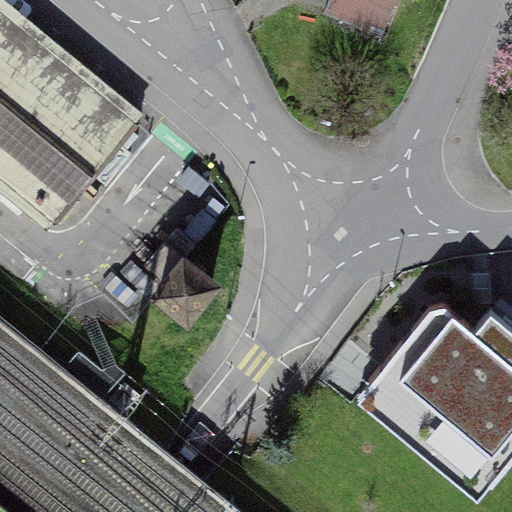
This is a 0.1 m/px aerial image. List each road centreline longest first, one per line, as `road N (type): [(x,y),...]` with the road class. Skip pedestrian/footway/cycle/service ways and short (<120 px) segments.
road 1 (residential): [(139,511),(255,368),(366,210)]
road 2 (residential): [(0,224),(62,275),(205,101)]
road 3 (residential): [(366,210),(410,148),(477,0)]
road 4 (residential): [(271,144),(199,0)]
road 5 (residential): [(205,101),(86,0)]
road 6 (residential): [(511,231),(435,228),(366,210)]
